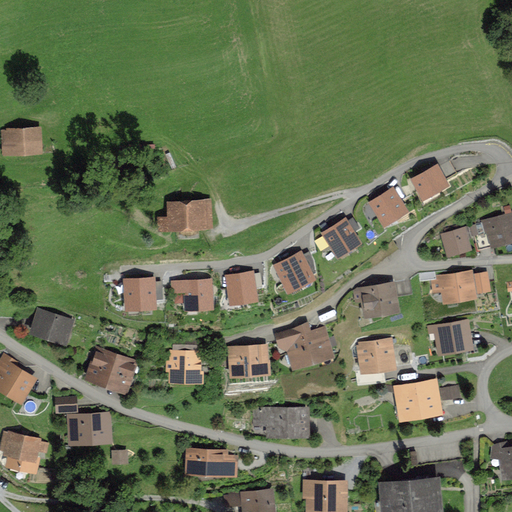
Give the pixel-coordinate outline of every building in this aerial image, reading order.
[(43,153),(42,125),(7,127),(7,129),(2,129),(3,155),(43,153)] [(451,185),(438,162),(411,178),(424,200),(451,185)] [(410,211),(394,185),(369,201),(385,227),(410,211)] [(214,228),(212,198),(167,200),(168,215),(158,216),(159,231),(214,228)] [(511,238),(511,212),(511,209),(481,217),(489,246),(511,238)] [(363,242),(346,216),(321,232),(338,258),(363,242)] [(469,250),(462,226),(438,232),(445,257),(469,250)] [(302,251),(273,265),(288,297),(316,283),(302,251)] [(473,274),(473,270),(437,276),(437,278),(431,279),(433,294),(441,293),(443,305),(477,299),(476,294),(473,274)] [(255,271),(225,275),(229,308),(258,304),(255,271)] [(490,292),(487,272),(473,274),(476,294),(490,292)] [(158,308),(156,276),(124,278),(126,310),(158,308)] [(213,312),(213,280),(172,283),(173,294),(183,294),(184,312),(213,312)] [(397,311),(392,280),(353,287),(349,289),(352,302),(358,301),(361,317),(397,311)] [(66,347),(75,320),(37,308),(29,335),(66,347)] [(474,350),(469,319),(428,326),(429,335),(434,334),(439,357),(474,350)] [(288,368),(330,356),(327,345),(332,344),(329,334),(324,335),(321,324),(306,328),(304,321),(270,331),(274,346),(282,350),(288,368)] [(398,371),(393,339),(359,344),(360,347),(357,347),(362,376),(398,371)] [(270,376),(268,345),(228,348),(230,380),(270,376)] [(119,356),(96,347),(84,382),(107,390),(119,356)] [(0,391),(19,404),(36,378),(16,365),(18,361),(3,352),(0,356),(0,391)] [(167,373),(170,373),(170,385),(204,386),(205,370),(202,370),(203,353),(171,352),(171,363),(167,363),(167,373)] [(139,362),(119,356),(107,390),(127,396),(139,362)] [(441,414),(435,378),(391,385),(397,421),(441,414)] [(441,399),(457,397),(455,385),(439,387),(441,399)] [(78,410),(78,395),(55,396),(56,411),(78,410)] [(250,407),(250,425),(263,425),(263,437),(307,437),(307,405),(268,405),(250,407)] [(106,438),(105,416),(70,418),(70,428),(78,428),(78,439),(106,438)] [(33,456),(35,449),(46,452),(48,443),(4,432),(1,445),(7,447),(6,451),(13,452),(11,463),(35,468),(38,457),(33,456)] [(462,457),(460,441),(409,448),(411,463),(462,457)] [(493,451),(502,453),(505,474),(511,473),(511,450),(509,451),(506,442),(493,445),(493,451)] [(213,471),(224,472),(225,452),(216,452),(216,449),(198,448),(198,451),(190,451),(189,470),(200,471),(199,475),(212,475),(213,471)] [(126,460),(125,451),(114,452),(115,461),(126,460)] [(439,506),(436,480),(383,485),(385,511),(439,506)] [(341,505),(341,484),(306,483),(306,493),(313,493),(313,505),(341,505)] [(271,511),(270,492),(245,494),(246,511),(271,511)] [(225,496),(225,505),(241,503),(240,495),(225,496)]
